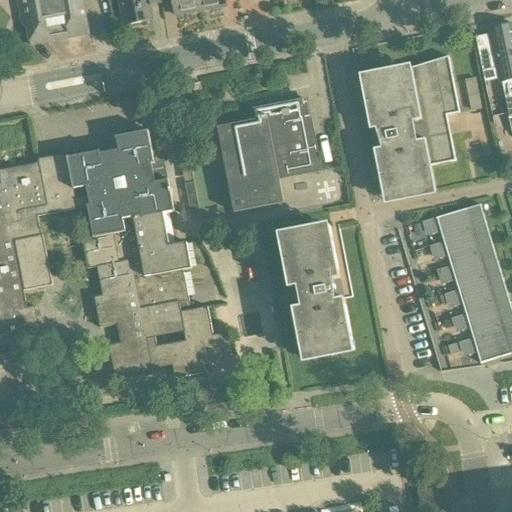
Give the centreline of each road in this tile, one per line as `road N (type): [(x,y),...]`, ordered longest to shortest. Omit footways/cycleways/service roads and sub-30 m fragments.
road 1 (residential): [(0,465),(442,407)]
road 2 (residential): [(0,97),(391,17)]
road 3 (residential): [(486,511),(472,426),(442,407)]
